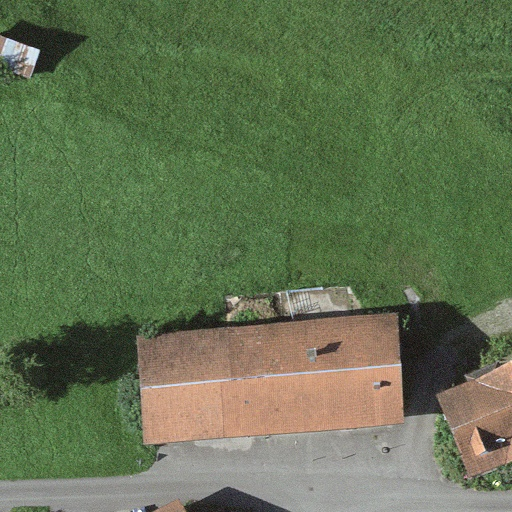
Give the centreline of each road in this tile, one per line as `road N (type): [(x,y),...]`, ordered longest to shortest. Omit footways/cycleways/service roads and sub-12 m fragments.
road 1 (unclassified): [(333,504),(223,489),(0,494)]
road 2 (unclassified): [(333,504),(511,496)]
